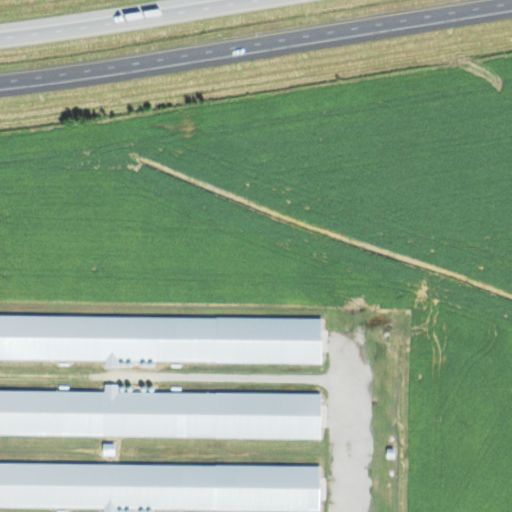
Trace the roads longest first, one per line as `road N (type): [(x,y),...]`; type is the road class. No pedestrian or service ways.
road 1 (motorway): [(0,87),(511,8)]
road 2 (motorway): [(199,0),(0,28)]
